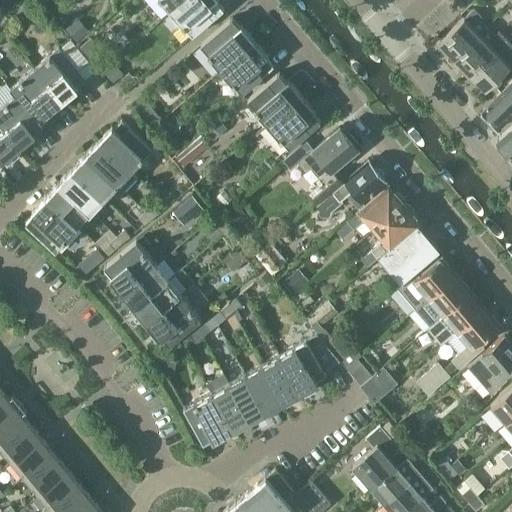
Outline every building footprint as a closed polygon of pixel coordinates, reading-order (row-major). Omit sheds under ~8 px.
[(163,0),(172,10),(183,0),(163,0)] [(183,0),(172,10),(193,34),(224,7),(217,0),(183,0)] [(446,47),(455,57),(487,26),(479,18),(482,14),(475,7),(437,44),(443,50),(446,47)] [(200,43),(221,68),(255,39),(241,24),(239,26),(232,17),(200,43)] [(86,33),(75,20),(66,28),(77,41),(86,33)] [(461,69),(467,76),(507,38),(499,30),(495,34),(487,26),(455,57),(465,66),(461,69)] [(511,43),(507,38),(467,76),(473,82),(477,79),(486,89),(511,64),(511,52),(510,50),(511,47),(511,43)] [(255,39),(221,68),(242,92),(274,65),(266,57),(268,55),(255,39)] [(59,46),(34,67),(62,101),(77,88),(76,86),(85,78),(59,46)] [(9,87),(15,93),(36,118),(37,118),(45,111),(46,113),(62,101),(34,67),(9,87)] [(247,98),(268,123),(302,94),(288,79),(286,80),(279,71),(247,98)] [(511,80),(481,110),(498,127),(511,112),(511,80)] [(15,93),(0,105),(0,122),(19,146),(35,133),(33,131),(42,124),(37,118),(36,118),(15,93)] [(302,94),(268,123),(289,147),(321,120),(313,111),(315,110),(302,94)] [(112,125),(98,140),(130,170),(152,146),(122,118),(114,127),(112,125)] [(205,130),(213,139),(226,127),(218,118),(205,130)] [(19,146),(0,122),(0,158),(2,157),(4,159),(19,146)] [(511,124),(497,138),(511,154),(511,152),(511,124)] [(309,167),(318,179),(334,166),(337,169),(347,160),(345,157),(357,147),(355,144),(357,143),(350,134),(348,136),(340,126),(314,148),(298,161),(305,170),(309,167)] [(176,156),(182,164),(194,153),(197,154),(201,153),(205,150),(207,146),(207,143),(201,136),(176,156)] [(298,161),(314,148),(306,139),(282,158),(290,168),(298,161)] [(85,154),(117,184),(124,190),(137,176),(130,170),(98,140),(85,154)] [(85,154),(72,168),(104,198),(117,184),(85,154)] [(333,191),(316,205),(320,209),(319,213),(321,215),(329,216),(331,214),(331,210),(342,202),(340,200),(352,189),(361,201),(386,180),(369,160),(345,181),(333,191)] [(72,168),(59,182),(91,212),(104,198),(72,168)] [(59,182),(46,196),(77,226),(91,212),(59,182)] [(365,218),(374,228),(404,202),(389,184),(355,212),(362,220),(365,218)] [(173,211),(185,224),(203,208),(192,195),(173,211)] [(77,226),(46,196),(32,210),(33,212),(26,221),(56,249),(77,226)] [(235,227),(249,217),(236,201),(223,211),(235,227)] [(362,258),(368,265),(420,221),(404,202),(374,228),(383,239),(362,258)] [(154,205),(146,211),(152,218),(160,212),(154,205)] [(152,218),(146,211),(138,218),(144,225),(152,218)] [(346,220),(336,228),(343,236),(353,227),(346,220)] [(216,226),(222,234),(229,229),(223,221),(216,226)] [(420,221),(368,265),(368,266),(381,255),(401,278),(437,247),(418,224),(419,224),(418,223),(420,221)] [(124,229),(117,236),(122,243),(130,236),(124,229)] [(229,229),(222,234),(229,242),(235,237),(229,229)] [(122,243),(117,236),(109,242),(115,249),(122,243)] [(110,276),(122,291),(156,264),(136,239),(104,265),(111,275),(110,276)] [(115,249),(109,242),(107,239),(104,242),(107,245),(104,248),(109,254),(115,249)] [(86,272),(105,257),(97,247),(78,263),(86,272)] [(244,253),(243,254),(237,247),(227,255),(223,259),(229,266),(233,270),(248,258),(244,253)] [(398,287),(416,307),(454,275),(449,269),(451,268),(441,256),(419,274),(417,271),(398,287)] [(122,291),(135,306),(168,279),(156,264),(122,291)] [(309,280),(298,267),(282,281),(293,293),(309,280)] [(262,287),(272,278),(266,271),(256,280),(262,287)] [(416,307),(430,324),(470,290),(461,279),(459,280),(454,275),(416,307)] [(135,306),(147,321),(181,293),(168,279),(135,306)] [(294,298),(303,309),(314,300),(306,289),(294,298)] [(456,329),(457,330),(483,308),(478,303),(480,301),(470,290),(430,324),(426,327),(440,343),(456,329)] [(181,293),(147,321),(160,337),(161,335),(169,344),(201,318),(181,293)] [(235,297),(228,304),(233,310),(241,304),(235,297)] [(328,300),(311,314),(321,325),(338,311),(328,300)] [(233,310),(228,304),(220,310),(226,316),(233,310)] [(483,308),(457,330),(469,344),(453,358),(459,366),(483,346),(479,341),(499,324),(489,312),(487,314),(483,308)] [(205,322),(211,329),(226,316),(220,310),(205,322)] [(205,322),(197,329),(203,335),(211,329),(205,322)] [(203,335),(197,329),(189,335),(195,342),(203,335)] [(326,341),(348,368),(359,359),(363,355),(341,329),(326,341)] [(317,333),(279,354),(300,392),(317,382),(316,380),(327,374),(324,369),(340,360),(317,333)] [(504,333),(467,364),(491,392),(508,378),(503,372),(511,364),(511,341),(511,342),(504,333)] [(279,354),(262,363),(283,401),(300,392),(279,354)] [(359,359),(348,368),(361,383),(372,373),(359,359)] [(416,380),(428,394),(450,375),(438,361),(416,380)] [(262,363),(245,372),(266,410),(283,401),(262,363)] [(392,385),(378,368),(372,373),(361,383),(360,383),(374,400),(392,385)] [(206,382),(211,391),(232,429),(249,420),(228,381),(229,381),(224,372),(206,382)] [(245,372),(229,381),(228,381),(249,420),(266,410),(245,372)] [(511,385),(490,404),(506,421),(511,415),(511,385)] [(0,390),(0,417),(15,405),(2,389),(0,390)] [(211,391),(183,406),(203,442),(214,437),(215,439),(232,429),(211,391)] [(0,417),(0,444),(28,421),(15,405),(0,417)] [(0,444),(0,449),(10,462),(41,437),(28,421),(0,444)] [(359,472),(372,486),(397,466),(390,458),(401,449),(386,432),(380,425),(366,437),(380,454),(359,472)] [(10,462),(23,478),(54,452),(41,437),(10,462)] [(450,464),(437,449),(430,456),(443,471),(450,464)] [(23,478),(36,494),(67,468),(54,452),(23,478)] [(372,486),(385,502),(420,472),(408,457),(397,466),(372,486)] [(450,464),(443,471),(449,479),(457,472),(450,464)] [(36,494),(49,509),(80,484),(67,468),(36,494)] [(275,468),(250,488),(269,511),(290,511),(294,509),(284,497),(293,489),(275,468)] [(385,502),(393,511),(403,511),(422,496),(423,496),(433,487),(420,472),(385,502)] [(469,501),(477,494),(485,487),(472,472),(456,486),(469,501)] [(320,511),(331,503),(311,480),(292,497),(304,511),(320,511)] [(49,509),(51,511),(77,511),(93,500),(80,484),(49,509)] [(269,511),(250,488),(236,501),(244,511),(269,511)] [(477,494),(469,501),(476,510),(484,503),(477,494)] [(422,496),(403,511),(434,511),(446,502),(440,495),(430,504),(423,496),(422,496)] [(103,511),(93,500),(77,511),(103,511)] [(244,511),(236,501),(221,511),(244,511)]
